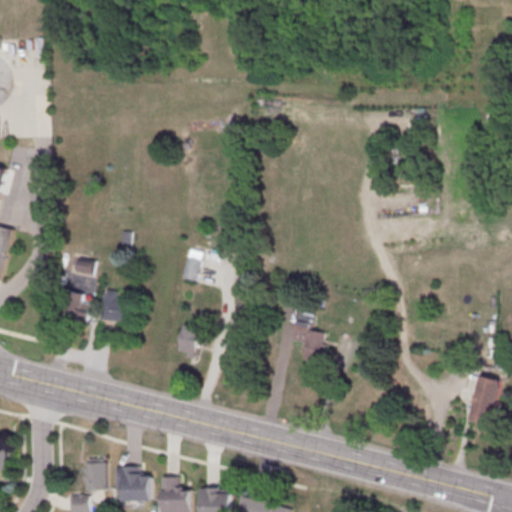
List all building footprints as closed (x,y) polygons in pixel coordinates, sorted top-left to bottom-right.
[(0,164),(7,166),(0,196),(0,228),(14,232),(2,281),(0,280),(0,164)] [(189,256),(183,278),(197,282),(200,270),(203,260),(189,256)] [(81,258),(78,271),(94,275),(97,262),(81,258)] [(108,288),(119,290),(119,296),(136,299),(132,322),(101,317),(105,295),(107,295),(108,288)] [(71,289),(65,316),(89,322),(93,304),(84,301),(86,292),(71,289)] [(300,310),(294,339),(308,342),(304,359),(319,362),(327,331),(312,328),(316,314),(300,310)] [(187,322),(202,326),(201,331),(202,332),(196,357),(189,356),(190,352),(180,349),(187,322)] [(483,374),(503,378),(504,386),(494,424),(473,418),(483,374)] [(0,444),(9,444),(10,470),(0,470),(0,444)] [(109,461),(89,461),(89,490),(109,490),(109,461)] [(118,465),(118,485),(126,485),(126,501),(154,500),(153,472),(147,472),(147,470),(142,470),(141,465),(118,465)] [(164,476),(164,511),(192,511),(192,488),(186,488),(186,485),(181,486),(180,476),(164,476)] [(204,486),(204,511),(234,511),(234,488),(221,488),(221,486),(204,486)] [(92,511),(92,494),(73,494),(73,511),(92,511)] [(293,508),(292,511),(239,511),(244,495),(293,508)]
